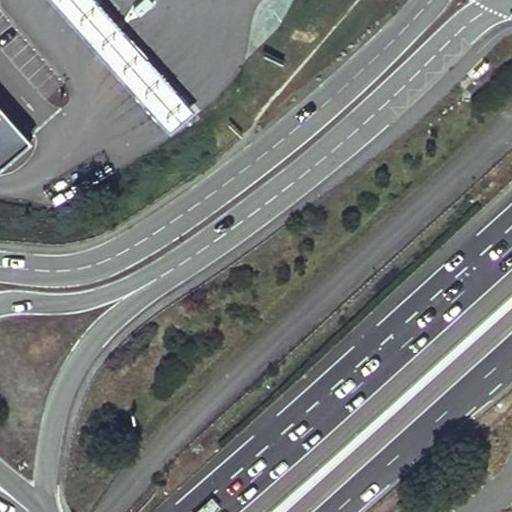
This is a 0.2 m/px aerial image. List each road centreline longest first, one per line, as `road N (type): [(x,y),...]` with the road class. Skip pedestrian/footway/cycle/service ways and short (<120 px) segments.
road 1 (primary): [(511,239),(206,511)]
road 2 (primary): [(336,511),(511,353)]
